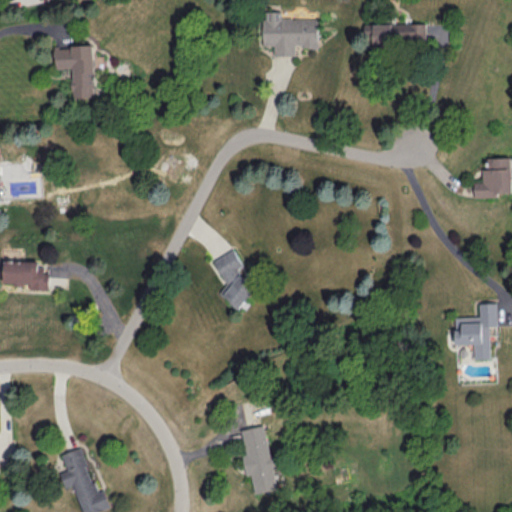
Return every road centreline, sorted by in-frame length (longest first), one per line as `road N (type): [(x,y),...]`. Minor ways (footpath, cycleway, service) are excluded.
road 1 (residential): [(102,378),(224,151),(241,138),(281,136),(385,158),(410,149)]
road 2 (residential): [(180,511),(177,462),(147,409),(128,393),(84,370),(0,365)]
